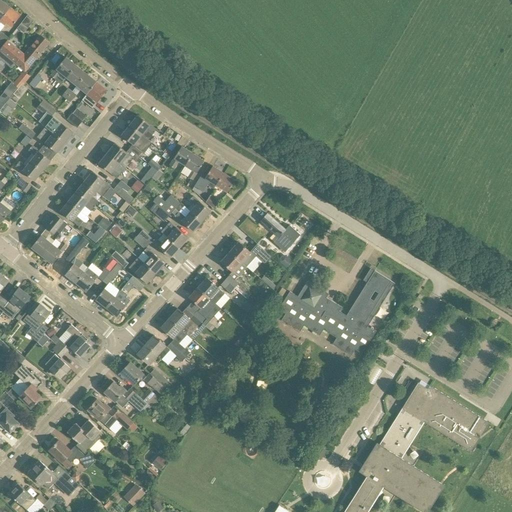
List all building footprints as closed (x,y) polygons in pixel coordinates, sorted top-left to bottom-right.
[(0,0),(0,21),(10,8),(0,0)] [(0,49),(7,41),(9,38),(1,32),(7,24),(12,27),(21,16),(10,8),(0,21),(0,49)] [(28,29),(21,24),(17,28),(24,34),(28,29)] [(15,63),(17,64),(26,71),(49,43),(41,36),(25,56),(23,54),(15,63)] [(12,70),(17,64),(15,63),(23,54),(7,41),(0,49),(0,60),(1,60),(12,70)] [(67,78),(76,66),(66,58),(56,70),(51,76),(55,80),(61,85),(62,83),(67,78)] [(76,66),(67,78),(77,87),(87,74),(76,66)] [(13,84),(18,88),(20,89),(30,77),(24,72),(13,84)] [(77,87),(87,94),(96,82),(87,74),(77,87)] [(42,79),(37,75),(29,85),(34,89),(42,79)] [(87,94),(87,95),(83,99),(90,105),(94,100),(97,103),(107,91),(96,82),(87,94)] [(18,88),(13,84),(11,83),(4,92),(10,98),(18,88)] [(66,100),(72,92),(68,88),(62,96),(66,100)] [(72,92),(66,100),(70,103),(77,95),(72,92)] [(4,105),(12,112),(17,105),(10,99),(4,105)] [(56,112),(43,101),(37,108),(50,119),(56,112)] [(77,128),(83,121),(72,113),(67,120),(77,128)] [(138,116),(130,126),(142,136),(148,141),(153,135),(156,131),(138,116)] [(73,133),(54,118),(51,122),(46,128),(53,133),(65,143),(73,133)] [(19,129),(32,139),(36,134),(23,124),(19,129)] [(121,136),(133,145),(142,153),(144,154),(152,144),(148,141),(142,136),(130,126),(121,136)] [(38,139),(45,144),(57,153),(65,143),(53,133),(46,128),(38,139)] [(31,140),(26,136),(21,143),(26,147),(31,140)] [(140,157),(139,156),(129,149),(126,153),(115,144),(107,154),(119,164),(126,169),(133,160),(136,162),(140,158),(140,157)] [(35,156),(30,162),(43,171),(51,161),(38,151),(39,151),(32,146),(29,151),(35,156)] [(179,162),(185,166),(193,154),(182,147),(174,159),(169,166),(175,169),(179,162)] [(99,164),(118,179),(121,175),(114,170),(119,164),(107,154),(99,164)] [(204,161),(193,154),(185,166),(192,170),(188,177),(193,180),(197,174),(197,173),(204,161)] [(160,165),(153,160),(149,164),(157,170),(160,165)] [(16,167),(22,172),(35,182),(43,171),(30,162),(26,167),(20,162),(16,167)] [(201,176),(194,187),(203,192),(206,188),(207,185),(214,189),(216,186),(224,174),(213,167),(205,178),(201,176)] [(163,174),(159,170),(152,178),(157,182),(163,174)] [(92,172),(84,182),(96,192),(103,197),(111,187),(92,172)] [(216,186),(228,193),(235,181),(224,174),(216,186)] [(146,185),(150,180),(146,176),(141,181),(146,185)] [(1,181),(0,182),(0,190),(8,180),(4,177),(1,181)] [(31,186),(26,183),(22,179),(19,184),(23,187),(21,189),(26,193),(31,186)] [(131,188),(137,193),(144,185),(138,180),(131,188)] [(121,181),(117,185),(127,193),(131,189),(121,181)] [(99,202),(93,197),(96,192),(84,182),(76,192),(95,207),(99,202)] [(135,199),(127,193),(117,185),(113,190),(130,205),(135,199)] [(147,186),(142,191),(147,196),(151,190),(147,186)] [(95,207),(76,192),(68,202),(81,212),(87,217),(91,212),(95,207)] [(193,232),(202,222),(187,209),(184,206),(179,212),(176,209),(180,204),(171,195),(165,202),(158,196),(153,202),(158,207),(169,216),(172,213),(175,216),(175,217),(182,222),(193,232)] [(219,203),(211,195),(206,203),(214,209),(219,203)] [(187,209),(202,222),(211,212),(200,203),(200,202),(193,196),(189,201),(192,204),(187,209)] [(0,203),(0,222),(1,224),(16,205),(6,197),(0,203)] [(81,212),(68,202),(60,212),(79,227),(83,222),(86,223),(89,220),(88,218),(87,217),(81,212)] [(137,212),(131,206),(126,211),(131,216),(132,217),(137,212)] [(164,222),(169,216),(158,207),(153,212),(164,222)] [(285,253),(301,235),(290,226),(286,230),(267,214),(261,221),(279,237),(274,242),(285,253)] [(48,224),(50,225),(47,229),(51,232),(53,234),(56,231),(60,234),(68,224),(63,221),(57,216),(54,220),(52,219),(48,224)] [(104,219),(99,226),(106,231),(111,225),(104,219)] [(161,232),(167,238),(179,248),(188,238),(170,222),(161,232)] [(116,227),(111,232),(117,237),(122,232),(116,227)] [(90,231),(86,236),(96,243),(105,232),(100,228),(94,234),(90,231)] [(51,232),(47,229),(31,248),(41,256),(51,244),(46,239),(51,232)] [(144,229),(134,238),(144,248),(153,238),(144,229)] [(51,244),(41,256),(51,265),(62,252),(67,246),(62,242),(56,237),(51,244)] [(83,238),(78,245),(83,249),(84,247),(85,247),(89,242),(83,238)] [(156,238),(154,241),(152,242),(158,248),(170,258),(179,248),(167,238),(162,243),(156,238)] [(239,243),(230,252),(247,267),(256,257),(265,264),(271,257),(264,251),(264,250),(257,244),(250,253),(239,243)] [(83,249),(78,245),(66,260),(71,264),(76,258),(83,249)] [(154,254),(147,248),(146,250),(143,253),(149,258),(144,263),(156,274),(165,264),(153,254),(154,254)] [(115,252),(111,256),(125,268),(129,264),(115,252)] [(246,299),(247,300),(249,298),(248,297),(251,294),(236,280),(238,277),(239,278),(248,268),(247,267),(230,252),(221,262),(232,272),(229,275),(225,280),(235,288),(246,299)] [(280,262),(287,269),(293,262),(286,256),(282,256),(280,258),(280,262)] [(106,268),(111,272),(118,263),(112,258),(108,262),(110,263),(106,268)] [(138,258),(129,268),(147,284),(156,274),(144,263),(138,258)] [(111,272),(103,281),(108,285),(122,267),(118,263),(111,272)] [(76,284),(85,273),(74,264),(65,275),(76,284)] [(86,292),(98,278),(99,277),(99,276),(88,268),(85,273),(76,284),(86,292)] [(111,272),(106,268),(99,276),(99,277),(98,278),(103,281),(111,272)] [(346,316),(339,311),(341,308),(318,293),(320,289),(308,281),(298,297),(290,292),(279,310),(286,315),(282,320),(301,332),(304,326),(320,336),(324,330),(337,338),(333,344),(352,355),(356,349),(363,354),(377,331),(374,329),(374,328),(372,326),(371,327),(368,325),(367,328),(363,326),(372,312),(374,313),(389,289),(387,288),(391,282),(394,284),(395,284),(375,271),(374,271),(371,269),(363,281),(367,283),(346,316)] [(0,302),(4,297),(0,293),(9,281),(0,273),(0,302)] [(261,280),(273,290),(276,286),(264,276),(261,280)] [(134,286),(140,292),(144,287),(138,282),(132,277),(129,281),(134,286)] [(198,288),(210,298),(218,289),(207,278),(198,288)] [(230,293),(235,288),(225,280),(221,285),(230,293)] [(193,316),(202,324),(205,327),(210,322),(204,317),(216,304),(210,298),(198,288),(189,298),(201,308),(198,311),(193,316)] [(4,297),(0,302),(0,316),(3,312),(12,319),(14,318),(21,309),(30,298),(19,289),(9,301),(4,297)] [(115,298),(104,290),(96,300),(107,309),(115,298)] [(127,295),(121,290),(115,298),(107,309),(117,317),(130,301),(126,297),(127,295)] [(247,300),(246,299),(241,304),(239,306),(250,314),(256,307),(247,300)] [(40,304),(31,315),(37,321),(32,327),(32,328),(27,334),(37,342),(48,329),(42,324),(51,313),(40,304)] [(205,327),(202,324),(193,316),(190,320),(185,315),(184,313),(183,314),(178,310),(170,319),(170,318),(169,319),(187,335),(189,337),(189,336),(194,340),(206,328),(205,327)] [(172,339),(173,338),(174,340),(170,344),(183,355),(186,358),(190,353),(186,349),(188,346),(183,340),(187,335),(169,319),(161,329),(166,333),(167,335),(168,334),(172,339)] [(61,340),(56,345),(65,353),(71,347),(81,357),(82,357),(87,352),(86,351),(90,347),(86,342),(88,340),(82,335),(80,337),(79,336),(81,334),(72,325),(67,331),(72,336),(64,344),(61,340)] [(57,333),(54,328),(48,331),(51,336),(57,333)] [(379,343),(383,336),(378,332),(373,339),(379,343)] [(183,355),(170,344),(167,347),(166,346),(161,342),(161,341),(160,340),(159,340),(154,336),(146,345),(145,345),(157,356),(163,361),(170,354),(171,354),(172,353),(177,358),(180,359),(183,355)] [(6,345),(0,339),(0,349),(1,350),(2,349),(7,354),(10,350),(5,346),(6,345)] [(240,349),(235,344),(231,349),(237,354),(240,349)] [(65,353),(56,345),(52,350),(61,358),(65,353)] [(143,361),(144,361),(149,365),(157,356),(145,345),(145,346),(146,346),(137,355),(142,359),(142,360),(143,361)] [(55,355),(46,364),(61,379),(65,374),(64,374),(69,369),(70,369),(60,359),(55,355)] [(121,373),(134,385),(141,377),(151,387),(152,387),(162,396),(167,390),(157,381),(150,374),(147,378),(130,363),(121,373)] [(33,371),(31,373),(22,365),(14,373),(29,387),(19,397),(31,408),(41,398),(35,392),(38,389),(37,390),(36,389),(43,381),(33,371)] [(162,375),(157,381),(167,390),(172,384),(162,375)] [(116,402),(122,408),(129,401),(141,412),(143,409),(145,412),(150,407),(141,399),(130,389),(127,392),(120,386),(119,387),(113,382),(104,392),(116,402)] [(367,511),(383,487),(422,511),(428,511),(445,486),(401,458),(424,422),(471,452),(479,439),(484,442),(486,439),(481,436),(489,423),(429,386),(427,389),(418,383),(379,445),(376,443),(358,472),(366,477),(344,511),(367,511)] [(10,396),(15,401),(16,402),(20,397),(19,397),(11,389),(7,393),(10,396)] [(159,399),(149,389),(141,399),(150,407),(151,408),(159,399)] [(202,394),(207,399),(211,395),(206,390),(202,394)] [(3,394),(0,397),(0,423),(10,433),(11,432),(13,432),(15,430),(15,428),(19,424),(12,418),(14,416),(7,409),(12,404),(15,401),(10,396),(7,399),(3,394)] [(100,420),(105,425),(110,429),(117,421),(127,430),(133,424),(114,407),(111,410),(104,404),(103,405),(97,400),(88,410),(100,420)] [(88,420),(81,428),(76,424),(67,433),(78,443),(76,446),(85,454),(104,435),(88,420)] [(74,446),(70,451),(59,441),(50,451),(68,469),(72,465),(71,464),(76,458),(80,462),(81,462),(88,468),(95,461),(88,454),(85,457),(74,446)] [(327,451),(316,444),(314,449),(311,453),(314,455),(314,456),(320,461),(327,451)] [(167,463),(166,462),(170,458),(164,453),(160,457),(159,456),(153,463),(161,470),(167,463)] [(62,484),(72,493),(79,486),(76,483),(71,478),(67,474),(61,481),(40,462),(35,467),(33,465),(29,469),(31,471),(30,472),(37,479),(34,481),(40,486),(42,484),(48,489),(53,483),(58,488),(62,484)] [(163,472),(161,470),(153,463),(148,468),(158,477),(163,472)] [(76,472),(71,478),(76,483),(79,480),(79,475),(76,472)] [(153,475),(144,472),(142,480),(151,482),(153,475)] [(9,494),(26,510),(36,501),(19,484),(17,486),(16,486),(14,488),(14,489),(13,490),(9,494)] [(144,493),(136,486),(125,498),(132,505),(144,493)] [(47,501),(41,496),(40,495),(36,498),(37,499),(44,505),(49,511),(55,504),(49,499),(47,501)] [(159,511),(164,509),(159,501),(152,505),(156,511),(159,511)]
